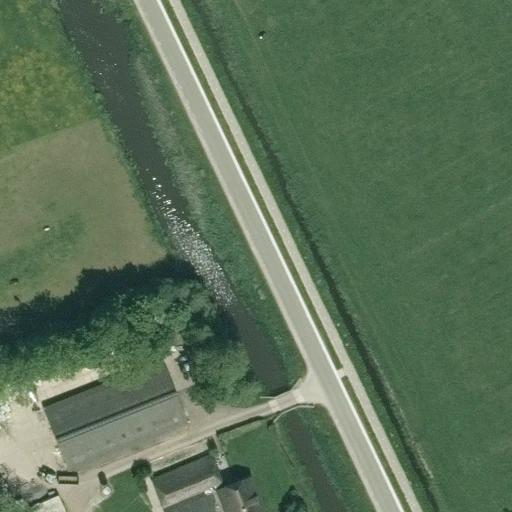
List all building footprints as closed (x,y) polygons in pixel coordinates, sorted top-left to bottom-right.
[(219,366),(218,356),(209,357),(210,367),(219,366)] [(43,409),(68,471),(187,424),(162,362),(43,409)] [(261,511),(248,478),(223,488),(211,456),(152,480),(163,509),(162,509),(162,511),(261,511)] [(61,496),(30,507),(31,511),(64,511),(63,508),(65,507),(61,496)] [(105,506),(105,511),(147,511),(146,501),(105,506)]
